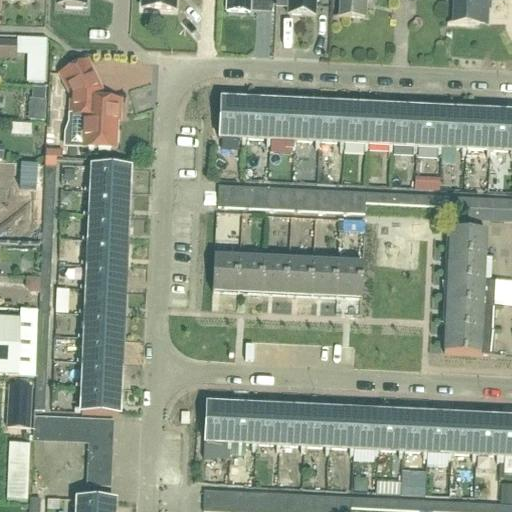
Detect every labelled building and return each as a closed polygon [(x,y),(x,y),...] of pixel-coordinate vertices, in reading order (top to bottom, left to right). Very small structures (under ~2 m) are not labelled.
[(56,0),(56,8),(84,9),(84,0),(56,0)] [(141,0),(141,12),(173,13),(173,0),(141,0)] [(225,0),(225,16),(248,17),(249,0),(225,0)] [(314,20),(314,0),(287,0),(286,19),(314,20)] [(339,0),(339,21),(363,23),(364,0),(339,0)] [(454,0),(454,27),(478,28),(479,4),(509,5),(508,0),(454,0)] [(0,62),(14,63),(15,46),(0,45),(0,62)] [(86,65),(59,78),(69,100),(68,119),(68,127),(63,137),(63,150),(82,151),(114,153),(115,125),(118,125),(119,105),(99,104),(100,94),(86,65)] [(28,102),(27,124),(44,125),(45,103),(28,102)] [(220,104),(218,142),(244,143),(246,106),(220,104)] [(246,106),(244,143),(269,145),(271,107),(246,106)] [(271,107),(269,145),(290,146),(293,146),(295,108),(271,107)] [(295,108),(293,146),(318,147),(320,109),(295,108)] [(320,109),(318,147),(342,148),(344,110),(320,109)] [(344,110),(342,148),(367,149),(369,112),(344,110)] [(369,112),(367,149),(391,151),(393,113),(369,112)] [(393,113),(391,151),(416,152),(417,114),(393,113)] [(417,114),(416,152),(440,153),(442,115),(417,114)] [(442,115),(440,153),(465,154),(466,116),(442,115)] [(466,116),(465,154),(489,156),(491,118),(466,116)] [(511,118),(491,118),(489,156),(511,156),(511,118)] [(293,159),(293,146),(290,146),(269,145),(268,158),(293,159)] [(20,168),(19,192),(35,193),(36,168),(20,168)] [(44,195),(54,195),(55,171),(45,170),(44,195)] [(91,196),(91,197),(128,198),(129,173),(129,172),(92,170),(92,172),(91,193),(91,196)] [(63,174),(63,185),(73,185),(73,174),(63,174)] [(415,182),(415,194),(427,194),(427,183),(415,182)] [(241,203),(241,192),(216,191),(215,202),(241,203)] [(265,204),(266,193),(241,192),(241,203),(265,204)] [(290,205),(290,194),(266,193),(265,204),(290,205)] [(314,206),(315,195),(290,194),(290,205),(314,206)] [(53,220),(54,195),(44,195),(43,219),(53,220)] [(339,207),(340,197),(315,195),(314,206),(339,207)] [(90,221),(127,223),(128,198),(91,197),(90,218),(90,221)] [(364,209),(365,198),(340,197),(339,207),(364,209)] [(388,210),(389,199),(365,198),(364,209),(388,210)] [(413,211),(414,200),(389,199),(388,210),(413,211)] [(438,212),(438,201),(414,200),(413,211),(438,212)] [(462,213),(463,202),(438,201),(438,212),(462,213)] [(240,213),(241,203),(215,202),(215,212),(240,213)] [(487,214),(487,204),(463,202),(462,213),(487,214)] [(265,214),(265,204),(241,203),(240,213),(265,214)] [(289,215),(290,205),(265,204),(265,214),(289,215)] [(511,216),(511,206),(511,204),(487,204),(487,214),(511,216)] [(314,217),(314,206),(290,205),(289,215),(314,217)] [(339,218),(339,207),(314,206),(314,217),(339,218)] [(364,209),(339,207),(339,218),(364,219),(364,209)] [(52,244),(53,220),(43,219),(41,244),(52,244)] [(89,245),(88,246),(126,247),(127,223),(90,221),(89,242),(89,245)] [(338,224),(338,235),(363,236),(364,226),(338,224)] [(448,259),(484,261),(485,236),(449,234),(448,259)] [(50,269),(52,244),(41,244),(40,268),(50,269)] [(87,270),(125,272),(126,247),(88,246),(88,267),(87,270)] [(483,285),(484,261),(448,259),(446,284),(483,285)] [(237,299),(239,262),(213,261),(212,298),(237,299)] [(261,300),(263,264),(239,262),(237,299),(261,300)] [(286,302),(288,265),(263,264),(261,300),(286,302)] [(310,303),(312,266),(288,265),(286,302),(310,303)] [(335,304),(336,267),(312,266),(310,303),(335,304)] [(336,267),(335,304),(360,305),(362,268),(336,267)] [(49,293),(50,269),(40,268),(39,293),(49,293)] [(86,294),(124,296),(125,272),(87,270),(86,291),(86,294)] [(496,285),(483,285),(446,284),(445,308),(494,310),(495,287),(496,287),(496,285)] [(48,318),(49,293),(39,293),(38,317),(48,318)] [(85,318),(85,319),(123,321),(124,296),(86,294),(85,316),(85,318)] [(493,335),(494,310),(445,308),(444,332),(493,335)] [(0,322),(0,379),(33,381),(36,315),(20,314),(19,324),(0,322)] [(47,342),(48,318),(38,317),(37,342),(47,342)] [(84,343),(121,345),(123,321),(85,319),(84,340),(84,343)] [(492,359),(493,335),(444,332),(443,358),(493,360),(493,359),(492,359)] [(46,367),(47,342),(37,342),(36,366),(46,367)] [(83,367),(83,368),(120,370),(121,345),(84,343),(83,365),(83,367)] [(45,391),(46,367),(36,366),(35,391),(45,391)] [(82,392),(119,394),(120,370),(83,368),(82,389),(82,392)] [(29,434),(31,391),(8,390),(6,432),(29,434)] [(44,416),(45,391),(35,391),(34,404),(34,416),(44,416)] [(81,418),(81,419),(118,421),(118,420),(119,394),(82,392),(81,414),(81,416),(81,418)] [(205,410),(203,447),(230,448),(232,411),(205,410)] [(232,411),(230,448),(255,449),(256,412),(232,411)] [(256,412),(255,449),(279,450),(281,413),(256,412)] [(281,413),(279,450),(303,452),(305,414),(281,413)] [(305,414),(303,452),(328,453),(330,415),(305,414)] [(330,415),(328,453),(352,454),(354,416),(330,415)] [(354,416),(352,454),(377,455),(379,417),(354,416)] [(379,417),(377,455),(401,456),(403,419),(379,417)] [(403,419),(401,456),(426,457),(428,420),(403,419)] [(428,420),(426,457),(450,458),(452,421),(428,420)] [(452,421),(450,458),(475,459),(476,422),(452,421)] [(43,447),(44,423),(33,422),(32,447),(43,447)] [(476,422),(475,459),(499,460),(501,423),(476,422)] [(54,448),(55,423),(44,423),(43,447),(54,448)] [(65,448),(66,424),(55,423),(54,448),(65,448)] [(511,423),(501,423),(499,460),(511,460),(511,423)] [(76,449),(77,424),(66,424),(65,448),(76,449)] [(88,436),(88,425),(77,424),(76,449),(87,449),(87,447),(88,436)] [(88,436),(112,437),(113,426),(88,425),(88,436)] [(112,448),(112,437),(88,436),(87,447),(112,448)] [(3,502),(25,502),(25,446),(3,446),(3,502)] [(111,459),(112,448),(87,447),(87,449),(87,458),(111,459)] [(111,470),(111,459),(87,458),(86,469),(111,470)] [(110,481),(111,470),(86,469),(86,480),(110,481)] [(110,492),(110,481),(86,480),(85,491),(110,492)] [(354,482),(353,495),(366,495),(367,487),(363,483),(354,482)] [(449,488),(448,502),(461,503),(462,489),(449,488)] [(511,490),(500,490),(499,505),(511,505),(511,490)] [(227,507),(228,496),(203,495),(202,506),(227,507)] [(252,508),(252,498),(228,496),(227,507),(252,508)] [(276,510),(277,499),(252,498),(252,508),(276,510)] [(301,511),(301,500),(277,499),(276,510),(301,511)] [(325,511),(326,501),(301,500),(301,511),(325,511)] [(327,511),(350,511),(351,502),(326,501),(325,511),(327,511)] [(374,511),(375,503),(351,502),(350,511),(374,511)] [(29,511),(39,511),(40,503),(30,503),(29,511)] [(114,511),(114,506),(114,505),(77,503),(77,504),(76,511),(114,511)] [(398,511),(399,505),(375,503),(374,511),(398,511)]
